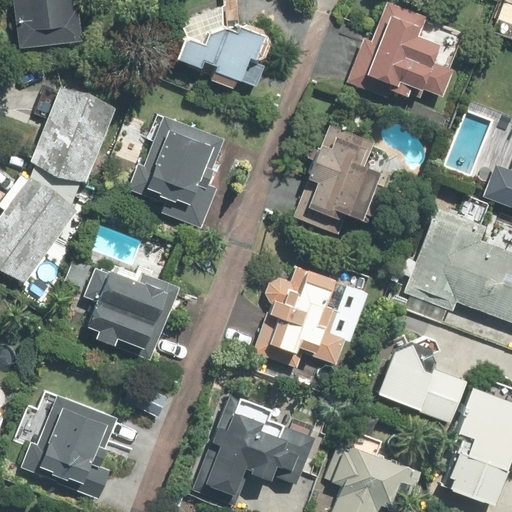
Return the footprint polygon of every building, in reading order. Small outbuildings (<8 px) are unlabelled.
[(0,0),(0,44),(0,45),(66,40),(63,0),(0,0)] [(266,28),(187,4),(165,78),(244,102),(266,28)] [(427,51),(407,44),(417,18),(382,6),(369,39),(357,35),(340,82),(352,87),(387,99),(391,88),(411,96),(427,51)] [(48,88),(25,170),(14,186),(0,206),(0,269),(20,286),(67,212),(81,186),(104,104),(48,88)] [(152,114),(119,198),(198,229),(231,145),(152,114)] [(339,221),(357,173),(343,167),(354,137),(325,126),(290,217),(319,228),(324,215),(339,221)] [(454,302),(511,323),(511,148),(497,143),(476,200),(511,212),(511,228),(504,225),(494,251),(471,242),(475,233),(451,224),(417,314),(446,325),(454,302)] [(338,344),(344,346),(366,277),(357,274),(280,249),(247,352),(291,366),(294,356),(331,368),(338,344)] [(84,312),(76,329),(128,353),(154,298),(87,266),(69,304),(84,312)] [(486,506),(511,428),(511,409),(455,391),(456,382),(413,371),(401,347),(384,356),(380,367),(370,397),(443,426),(445,427),(449,429),(434,489),(486,506)] [(94,494),(102,471),(93,467),(100,449),(133,461),(143,433),(119,424),(41,396),(16,466),(94,494)] [(223,501),(234,469),(241,472),(239,478),(260,486),(265,473),(278,477),(285,457),(301,463),(309,441),(263,424),(266,416),(255,412),(220,399),(189,488),(223,501)] [(398,511),(411,475),(369,459),(375,444),(337,429),(318,480),(340,488),(331,511),(372,511),(377,502),(398,511)]
